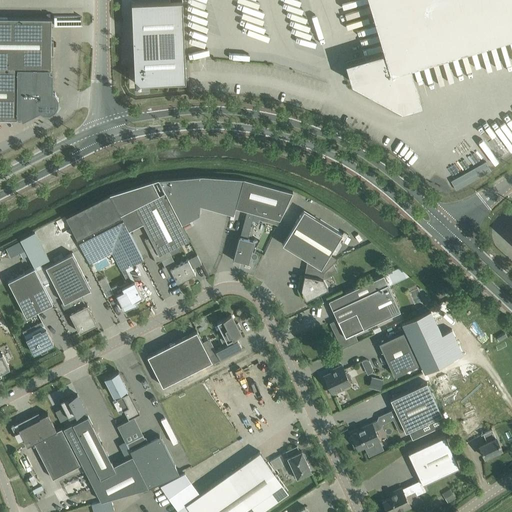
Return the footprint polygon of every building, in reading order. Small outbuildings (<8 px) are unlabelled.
[(169,0),(131,2),(133,53),(134,66),(134,68),(134,83),(149,82),(165,81),(185,80),(182,0),(169,0)] [(511,0),(369,0),(384,51),(387,60),(349,72),(352,82),(402,109),(412,106),(400,68),(410,65),(511,34),(511,0)] [(70,34),(80,34),(81,7),(66,7),(66,13),(60,13),(60,20),(70,20),(70,34)] [(0,117),(16,118),(16,116),(19,116),(22,120),(40,111),(43,113),(49,113),(55,110),(58,104),(58,98),(55,92),(53,91),(53,73),(49,71),(49,68),(51,68),(51,17),(0,16),(0,117)] [(485,161),(450,179),(455,188),(490,170),(485,161)] [(235,206),(236,206),(244,178),(202,175),(158,179),(181,223),(199,214),(200,204),(233,214),(235,206)] [(239,236),(233,260),(234,257),(237,258),(237,259),(248,262),(251,251),(254,252),(259,240),(258,241),(247,238),(254,211),(279,218),(293,191),(244,177),(244,178),(236,206),(248,210),(247,213),(246,212),(241,229),(246,230),(245,233),(241,232),(240,236),(239,236)] [(139,215),(143,223),(150,236),(144,239),(156,262),(171,255),(168,249),(189,239),(158,178),(110,193),(125,222),(139,215)] [(112,252),(121,270),(125,268),(143,259),(123,219),(122,220),(120,217),(121,216),(109,193),(66,216),(77,239),(78,238),(80,241),(79,242),(90,263),(112,252)] [(337,259),(329,254),(342,233),(304,209),(282,244),(307,259),(306,267),(324,271),(337,259)] [(28,254),(35,266),(49,259),(34,231),(21,239),(26,249),(28,254)] [(21,239),(7,247),(11,256),(20,252),(22,257),(28,254),(26,249),(21,239)] [(55,261),(45,266),(64,302),(60,303),(66,315),(69,313),(79,332),(93,325),(95,319),(87,303),(83,305),(78,295),(91,289),(72,252),(64,257),(55,261)] [(61,253),(53,257),(55,261),(64,257),(61,253)] [(197,254),(188,259),(171,267),(169,264),(165,266),(162,267),(167,278),(174,275),(177,282),(195,273),(193,268),(202,263),(197,254)] [(385,273),(389,282),(405,276),(401,266),(385,273)] [(34,267),(8,280),(26,316),(53,302),(34,267)] [(125,268),(121,270),(128,283),(122,287),(123,290),(116,294),(119,299),(117,300),(120,308),(123,306),(124,309),(136,303),(135,300),(142,296),(134,280),(132,282),(125,268)] [(323,278),(304,274),(301,289),(305,296),(310,293),(311,296),(328,288),(323,278)] [(334,332),(342,328),(345,336),(400,310),(383,274),(344,292),(345,293),(347,292),(350,300),(349,301),(349,302),(351,301),(355,311),(338,319),(337,317),(337,319),(330,323),(334,332)] [(110,288),(103,291),(106,297),(113,293),(110,288)] [(408,319),(401,323),(424,371),(463,353),(452,329),(442,333),(430,309),(408,319)] [(220,337),(222,343),(227,341),(241,334),(239,329),(241,328),(238,322),(236,323),(231,314),(217,321),(224,335),(220,337)] [(53,343),(46,328),(41,330),(40,329),(32,333),(33,334),(26,338),(34,353),(40,350),(41,351),(48,348),(47,346),(53,343)] [(147,355),(163,385),(212,360),(197,330),(147,355)] [(379,342),(394,375),(418,363),(403,331),(379,342)] [(215,350),(220,360),(242,349),(237,339),(215,350)] [(0,373),(0,374),(0,372),(10,367),(8,364),(2,353),(0,354),(0,353),(0,373)] [(453,433),(505,409),(481,356),(428,381),(453,433)] [(361,362),(368,372),(373,369),(366,358),(361,362)] [(324,375),(331,392),(335,390),(335,392),(344,388),(343,386),(350,383),(342,365),(336,368),(337,369),(324,375)] [(120,372),(114,373),(104,377),(115,399),(122,396),(128,407),(123,409),(128,419),(140,413),(120,372)] [(374,377),(371,387),(380,390),(383,379),(374,377)] [(405,431),(408,430),(412,439),(446,423),(427,382),(390,398),(405,431)] [(64,419),(79,411),(72,396),(67,399),(66,397),(55,402),(64,419)] [(11,425),(19,440),(24,437),(28,444),(34,441),(53,478),(80,464),(61,427),(57,429),(48,412),(41,416),(38,411),(11,425)] [(63,427),(101,501),(148,487),(132,455),(113,465),(88,415),(63,427)] [(351,439),(354,445),(356,444),(358,449),(364,446),(369,455),(383,449),(379,439),(375,430),(381,428),(377,420),(372,423),(372,422),(360,428),(361,430),(351,434),(353,438),(351,439)] [(143,434),(126,443),(149,487),(179,474),(193,467),(173,428),(147,441),(143,434)] [(479,445),(484,457),(502,449),(492,429),(485,432),(489,440),(479,445)] [(408,452),(422,483),(459,466),(444,435),(408,452)] [(298,476),(299,477),(305,474),(304,473),(311,470),(301,450),(299,451),(297,446),(286,451),(288,456),(288,457),(290,461),(287,462),(290,470),(293,468),(297,476),(298,476)] [(200,493),(178,509),(179,511),(257,511),(288,490),(268,462),(267,462),(260,451),(200,493)] [(278,456),(270,461),(276,469),(283,465),(278,456)] [(415,491),(412,486),(403,490),(402,487),(381,497),(387,511),(398,511),(405,509),(404,509),(400,502),(407,499),(405,495),(415,491)] [(100,500),(90,503),(92,511),(103,511),(104,511),(100,500)]
